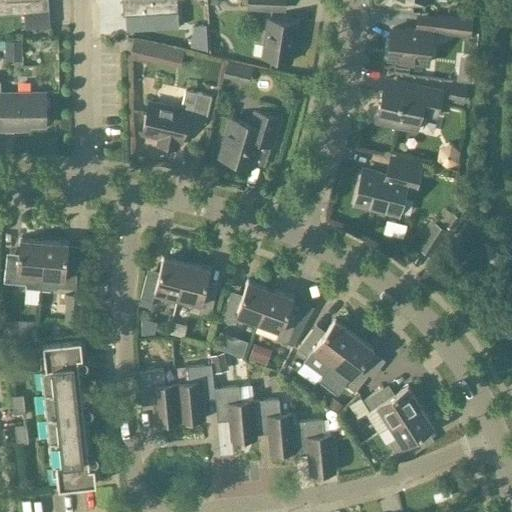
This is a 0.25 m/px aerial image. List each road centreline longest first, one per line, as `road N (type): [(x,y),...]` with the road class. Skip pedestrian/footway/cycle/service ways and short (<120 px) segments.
road 1 (residential): [(141,511),(123,362),(143,195)]
road 2 (unclassified): [(493,440),(421,313),(370,269),(299,236)]
road 3 (residential): [(225,511),(393,476),(493,440)]
road 4 (unclassified): [(299,236),(343,95),(354,0)]
road 5 (residential): [(85,184),(82,0)]
road 6 (unclassified): [(299,236),(143,195)]
